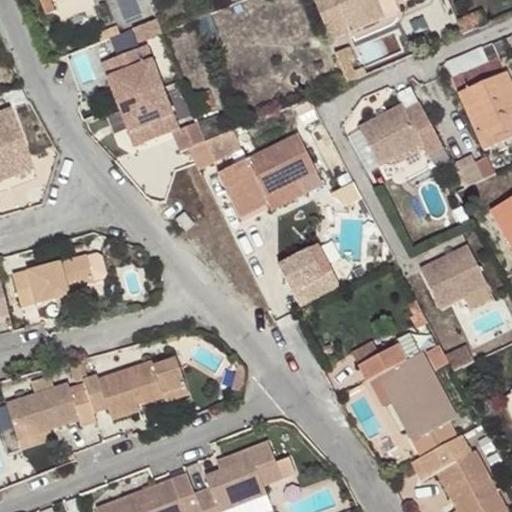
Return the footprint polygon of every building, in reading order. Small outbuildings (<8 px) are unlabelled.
[(315,0),(331,38),(348,31),(336,0),(315,0)] [(401,0),(336,0),(348,31),(385,17),(378,0),(395,0),(396,2),(401,0)] [(378,0),(385,17),(400,11),(396,2),(395,0),(378,0)] [(157,18),(132,29),(138,42),(163,31),(157,18)] [(147,47),(112,61),(117,75),(108,79),(130,134),(139,130),(145,145),(174,133),(180,131),(163,89),(147,47)] [(351,47),(336,53),(348,83),(367,75),(365,67),(355,72),(353,66),(357,64),(351,47)] [(486,150),(508,141),(505,135),(511,131),(511,85),(500,59),(455,77),(486,150)] [(108,79),(117,75),(112,61),(102,65),(108,79)] [(405,104),(362,127),(383,166),(425,144),(431,155),(446,146),(422,102),(408,110),(405,104)] [(0,186),(4,185),(3,180),(34,168),(13,113),(0,117),(0,186)] [(189,133),(176,138),(182,153),(191,149),(207,142),(199,123),(187,128),(189,133)] [(174,133),(176,138),(189,133),(187,128),(180,131),(174,133)] [(130,134),(136,148),(145,145),(139,130),(130,134)] [(207,142),(191,149),(198,164),(201,169),(245,151),(236,130),(207,142)] [(222,174),(242,218),(272,204),(267,197),(320,172),(302,135),(222,174)] [(474,154),(455,163),(468,186),(485,177),(477,160),(474,154)] [(488,154),(477,160),(485,177),(497,172),(488,154)] [(3,180),(4,185),(35,174),(34,168),(3,180)] [(272,204),(242,218),(246,225),(327,187),(320,172),(267,197),(272,204)] [(349,205),(365,197),(357,182),(334,194),(349,205)] [(511,242),(511,199),(493,211),(511,242)] [(188,214),(180,221),(190,234),(198,225),(188,214)] [(468,242),(423,268),(443,308),(489,282),(468,242)] [(282,265),(287,275),(318,258),(327,275),(335,271),(321,244),(282,265)] [(287,275),(304,307),(344,285),(335,271),(327,275),(318,258),(287,275)] [(94,259),(19,279),(28,310),(42,307),(44,309),(76,301),(75,294),(100,287),(94,259)] [(0,323),(14,320),(3,284),(0,284),(0,323)] [(449,353),(457,369),(477,359),(469,343),(449,353)] [(364,366),(374,382),(382,378),(397,405),(405,400),(423,436),(415,441),(425,459),(462,439),(453,422),(461,418),(426,354),(412,362),(403,345),(364,366)] [(88,383),(89,386),(99,417),(113,413),(117,425),(145,415),(141,403),(148,402),(151,410),(170,404),(172,408),(194,399),(182,364),(161,371),(159,366),(106,383),(103,379),(88,383)] [(382,378),(374,382),(389,409),(397,405),(382,378)] [(13,409),(25,444),(84,424),(86,430),(102,425),(99,417),(89,386),(77,392),(74,387),(13,409)] [(405,400),(397,405),(415,441),(423,436),(405,400)] [(466,436),(462,439),(425,459),(423,460),(433,477),(442,472),(464,511),(511,511),(480,455),(477,456),(466,436)] [(207,511),(225,511),(225,510),(271,491),(269,484),(287,477),(271,441),(238,454),(242,463),(224,470),(210,476),(213,488),(199,492),(207,511)] [(242,463),(238,454),(220,461),(224,470),(242,463)] [(433,477),(423,460),(415,464),(425,482),(433,477)] [(207,511),(199,492),(192,473),(100,508),(101,511),(207,511)]
